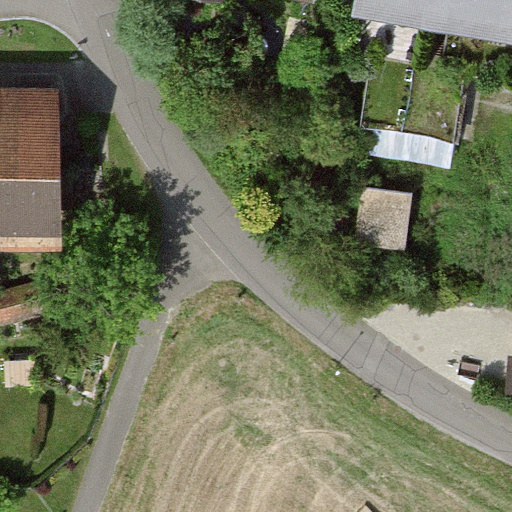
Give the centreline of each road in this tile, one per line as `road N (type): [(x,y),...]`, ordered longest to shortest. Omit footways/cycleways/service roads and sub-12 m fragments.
road 1 (unclassified): [(511,442),(389,372),(222,227),(155,132),(99,0)]
road 2 (track): [(91,511),(154,317),(222,227)]
